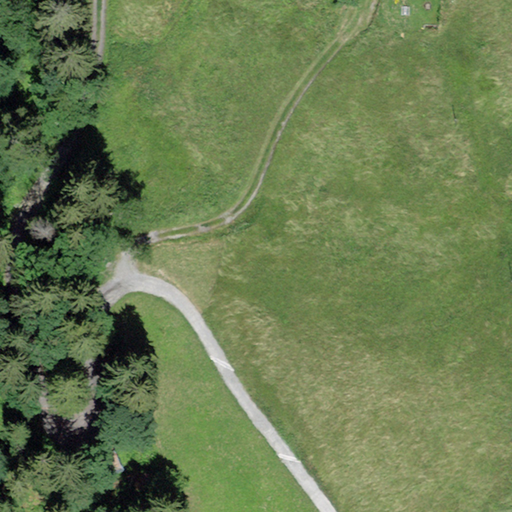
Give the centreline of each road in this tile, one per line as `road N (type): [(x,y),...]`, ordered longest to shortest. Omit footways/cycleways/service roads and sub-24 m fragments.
road 1 (track): [(369,8),(298,95),(258,191),(240,212),(146,241),(124,258),(121,273),(125,282),(182,303),(197,320),(237,390),(327,511)]
road 2 (track): [(123,277),(99,300),(80,438),(59,432),(52,418),(15,305),(18,233),(88,98),(97,0)]
